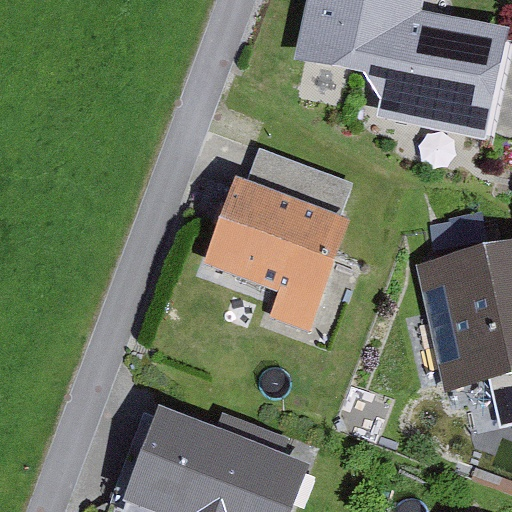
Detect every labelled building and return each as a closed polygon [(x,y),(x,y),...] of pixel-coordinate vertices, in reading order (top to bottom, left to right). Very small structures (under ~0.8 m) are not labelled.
[(473,149),(496,31),(414,14),(416,0),(297,0),(283,69),(346,77),(370,107),(365,127),(473,149)] [(256,161),(350,195),(361,165),(267,131),(256,161)] [(335,228),(217,187),(188,275),(275,307),(270,323),(301,333),(335,228)] [(511,247),(413,271),(442,395),(511,380),(511,247)] [(279,511),(298,468),(145,415),(109,508),(121,511),(279,511)]
